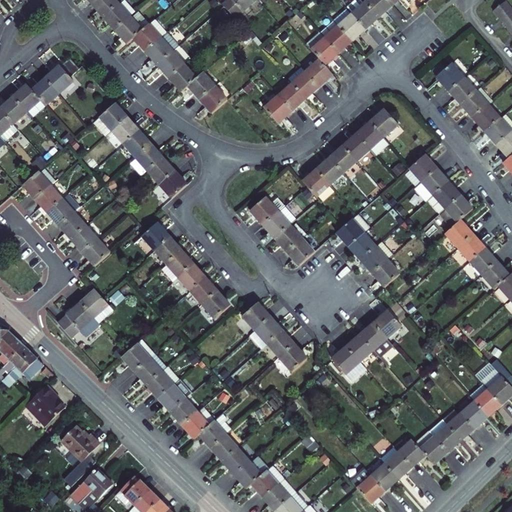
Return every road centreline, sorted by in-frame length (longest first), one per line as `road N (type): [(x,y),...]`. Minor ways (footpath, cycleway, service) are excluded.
road 1 (tertiary): [(3,306),(216,510)]
road 2 (residential): [(217,147),(209,182),(218,211),(281,284),(334,297)]
road 3 (residential): [(217,147),(256,156),(293,148),(389,67)]
road 4 (residential): [(68,15),(167,118),(217,147)]
road 5 (residential): [(389,67),(466,152),(511,220)]
